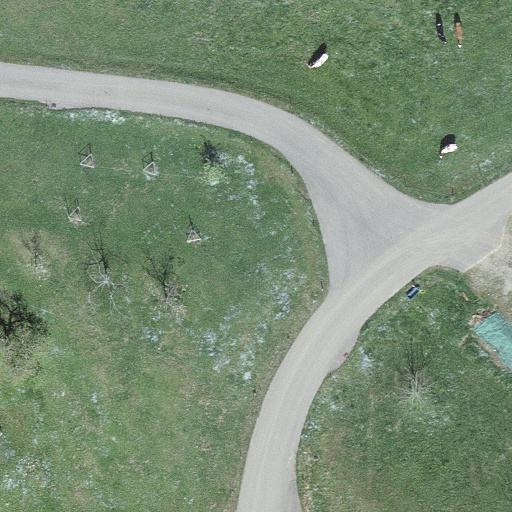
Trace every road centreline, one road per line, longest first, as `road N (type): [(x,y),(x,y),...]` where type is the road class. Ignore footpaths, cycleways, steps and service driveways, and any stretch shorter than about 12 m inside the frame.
road 1 (track): [(394,265),(318,158),(250,115),(0,78)]
road 2 (track): [(511,193),(453,223),(341,312),(290,396),(261,511)]
